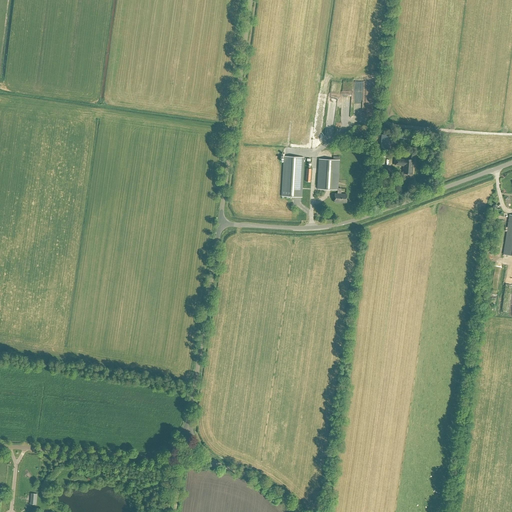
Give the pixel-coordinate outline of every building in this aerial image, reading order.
[(380,150),(389,151),(390,135),(381,135),(380,150)] [(404,159),(395,159),(395,165),(404,166),(403,173),(412,174),(414,156),(409,155),(409,159),(404,159)] [(304,157),(284,156),(282,196),(302,197),(304,157)] [(339,160),(319,159),(317,188),(338,190),(337,194),(335,194),(334,202),(346,203),(347,194),(341,194),(341,188),(338,188),(339,160)] [(511,215),(509,215),(503,254),(511,255),(511,215)]
